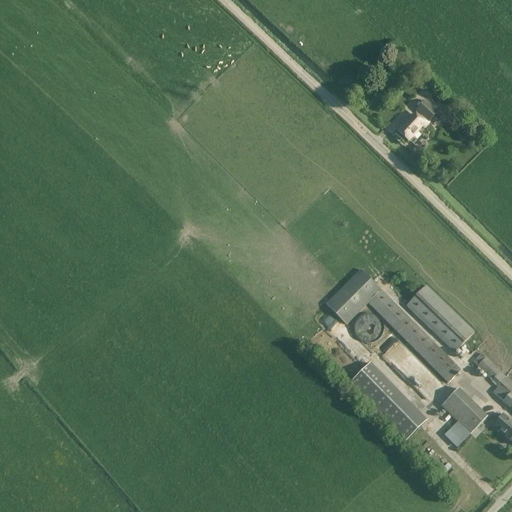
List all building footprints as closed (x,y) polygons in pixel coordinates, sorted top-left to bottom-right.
[(425,102),(417,110),(429,121),(436,113),(425,102)] [(409,142),(428,121),(422,116),(417,121),(412,116),(398,131),(409,142)] [(347,325),(368,304),(448,384),(462,371),(361,270),(327,305),(347,325)] [(426,286),(406,307),(455,354),(475,333),(426,286)] [(473,363),(477,367),(498,387),(492,393),(502,403),(511,411),(511,382),(507,378),(501,372),(486,358),(481,354),(473,363)] [(405,443),(426,422),(369,365),(348,386),(405,443)] [(457,423),(445,436),(458,449),(488,417),(459,389),(441,407),(457,423)] [(492,426),(496,429),(495,430),(505,439),(506,438),(511,442),(511,421),(507,417),(505,419),(504,417),(502,419),(499,417),(492,426)]
